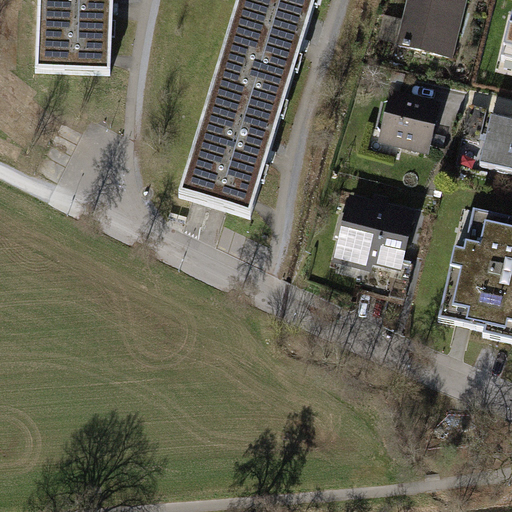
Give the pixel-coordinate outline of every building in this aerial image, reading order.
[(35,0),(32,73),(106,76),(109,0),(35,0)] [(234,0),(175,198),(246,218),(312,0),(234,0)] [(460,0),(406,0),(395,46),(447,59),(460,0)] [(511,22),(510,22),(501,62),(511,64),(511,22)] [(434,107),(389,96),(380,135),(394,138),(392,145),(423,152),(434,107)] [(511,145),(511,124),(487,119),(476,167),(506,174),(511,145)] [(406,218),(349,203),(337,253),(394,267),(406,218)] [(451,252),(434,323),(479,333),(478,338),(511,345),(511,222),(469,212),(459,254),(451,252)]
